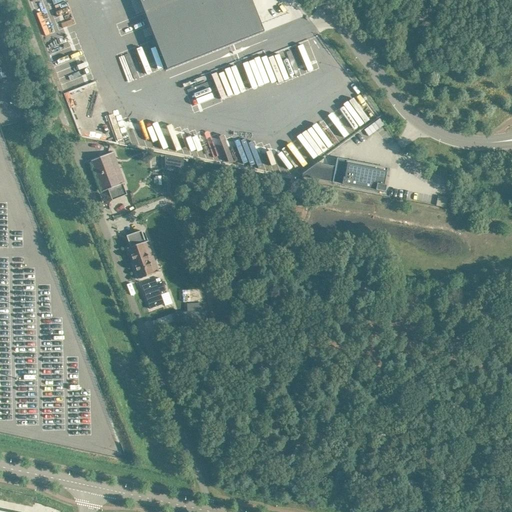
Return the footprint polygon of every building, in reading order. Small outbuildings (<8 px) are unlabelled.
[(138,0),(167,70),(263,32),(250,0),(138,0)] [(374,117),(379,124),(391,116),(386,109),(374,117)] [(113,153),(107,155),(91,161),(103,192),(108,190),(112,201),(127,195),(122,184),(125,184),(113,153)] [(183,164),(184,159),(165,156),(165,160),(166,167),(183,170),(183,164)] [(383,193),(388,168),(336,159),(335,168),(332,183),(383,193)] [(302,175),(301,177),(332,183),(335,168),(316,164),(302,175)] [(304,209),(287,203),(283,213),(301,219),(304,209)] [(150,223),(142,225),(144,232),(152,230),(150,223)] [(141,231),(126,236),(130,248),(127,249),(138,280),(154,274),(149,259),(153,257),(149,248),(147,248),(145,243),(142,235),(141,231)] [(156,281),(142,286),(150,309),(164,304),(165,306),(172,304),(168,293),(166,293),(162,282),(160,282),(160,280),(159,278),(155,280),(156,281)] [(202,313),(189,313),(190,321),(206,320),(206,312),(202,313)]
